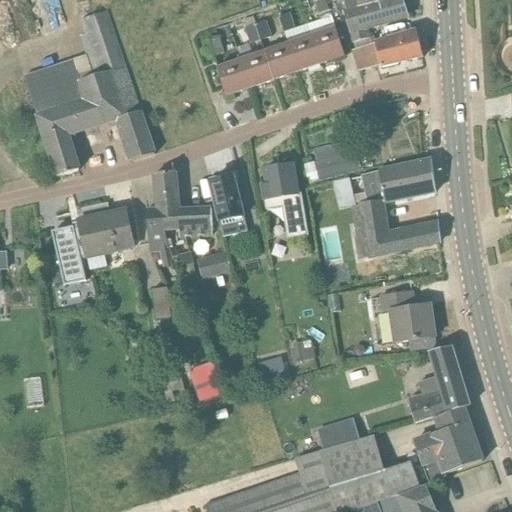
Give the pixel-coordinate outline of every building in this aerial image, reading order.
[(357,0),(334,0),(338,13),(342,12),(344,14),(342,14),(353,43),(354,43),(370,39),(368,32),(409,20),(402,0),(391,0),(370,6),(360,9),(357,0)] [(370,6),(391,0),(357,0),(360,9),(370,6)] [(316,5),(315,5),(319,18),(321,21),(332,18),(331,15),(327,2),(316,5)] [(118,121),(132,163),(155,156),(107,12),(79,22),(84,36),(80,38),(85,57),(23,78),(57,179),(79,172),(68,136),(118,121)] [(284,32),(285,34),(295,30),(289,14),(279,17),(284,32)] [(260,40),(271,37),(271,36),(266,22),(265,22),(255,26),(260,40)] [(260,40),(255,26),(245,29),(250,44),(260,40)] [(345,57),(335,28),(312,36),(321,65),(345,57)] [(381,69),(423,58),(417,32),(376,44),(374,37),(370,39),(354,43),(355,50),(352,52),(358,73),(381,67),(381,69)] [(298,73),(321,65),(312,36),(311,36),(288,44),(298,73)] [(224,55),(219,38),(208,42),(214,58),(224,55)] [(298,73),(288,44),(264,52),(274,82),(298,73)] [(274,82),(264,52),(241,61),(250,90),(274,82)] [(250,90),(241,61),(217,69),(227,98),(250,90)] [(320,183),(360,173),(355,153),(316,163),(319,176),(320,183)] [(382,202),(436,193),(432,161),(389,170),(361,177),(362,179),(352,181),(354,193),(364,191),(366,204),(359,205),(369,259),(441,247),(439,226),(387,235),(382,202)] [(319,176),(316,163),(304,166),(307,178),(319,176)] [(298,196),(293,166),(265,170),(267,185),(261,186),(264,202),(266,202),(267,209),(283,206),(288,238),(308,235),(302,202),(294,204),(293,197),(298,196)] [(182,229),(179,212),(175,173),(154,176),(157,210),(163,210),(168,231),(181,229),(182,229)] [(224,239),(247,233),(234,178),(210,184),(224,239)] [(85,282),(79,258),(103,253),(104,257),(134,249),(126,212),(110,215),(108,204),(78,211),(79,216),(77,216),(80,230),(75,231),(75,228),(53,233),(65,287),(85,282)] [(165,232),(168,231),(163,210),(157,210),(145,211),(149,254),(159,253),(163,269),(174,266),(169,252),(165,232)] [(182,229),(181,229),(182,237),(213,235),(213,227),(211,210),(179,212),(182,229)] [(216,279),(232,275),(226,254),(197,262),(202,282),(210,280),(216,279)] [(167,290),(152,291),(156,320),(171,319),(167,290)] [(430,306),(414,308),(412,294),(380,298),(383,312),(389,311),(395,345),(435,339),(430,306)] [(312,343),(290,346),(294,366),(315,361),(312,343)] [(436,419),(464,410),(470,408),(453,349),(430,354),(442,394),(411,403),(417,424),(436,418),(436,419)] [(264,364),(267,378),(285,374),(282,360),(264,364)] [(212,364),(188,372),(199,403),(223,395),(212,364)] [(166,374),(158,376),(158,375),(149,377),(151,387),(163,384),(168,408),(176,406),(173,393),(184,391),(179,371),(166,374)] [(47,378),(22,381),(26,411),(50,408),(47,378)] [(446,472),(482,463),(464,410),(436,419),(441,431),(414,441),(429,485),(448,478),(446,472)] [(204,506),(206,511),(354,511),(398,497),(420,489),(411,464),(385,472),(374,437),(294,460),(299,474),(204,506)] [(435,511),(426,490),(400,501),(398,497),(354,511),(435,511)]
